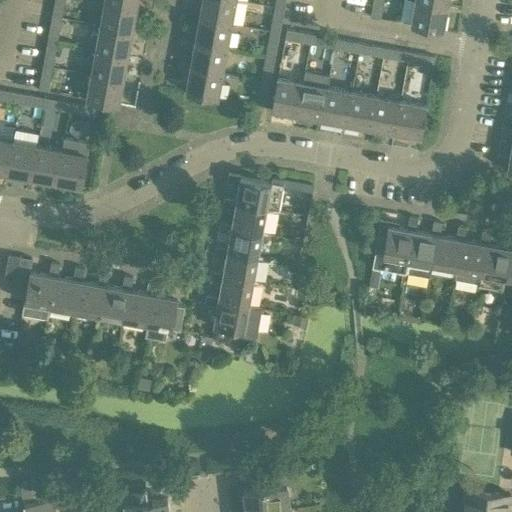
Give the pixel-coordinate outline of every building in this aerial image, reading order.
[(62,16),(64,0),(55,0),(53,15),(62,16)] [(133,29),(138,5),(110,0),(105,0),(101,24),(133,29)] [(232,23),(235,0),(203,0),(201,18),(232,23)] [(380,17),(383,0),(373,0),(371,16),(380,17)] [(443,29),(448,4),(428,0),(416,0),(412,23),(443,29)] [(280,32),(285,7),(276,6),(271,30),(280,32)] [(57,41),(62,16),(53,15),(48,39),(57,41)] [(227,47),(232,23),(201,18),(196,42),(227,47)] [(128,54),(133,29),(101,24),(97,48),(128,54)] [(311,43),(313,33),(287,29),(285,38),(311,43)] [(276,56),(280,32),(271,30),(267,55),(276,56)] [(335,47),(337,38),(313,33),(311,43),(335,47)] [(360,51),(362,42),(337,38),(335,47),(360,51)] [(53,66),(57,41),(48,39),(44,64),(53,66)] [(223,72),(227,47),(196,42),(191,67),(223,72)] [(385,56),(386,46),(362,42),(360,51),(385,56)] [(409,60),(411,51),(386,46),(385,56),(409,60)] [(124,78),(128,54),(97,48),(92,73),(124,78)] [(435,55),(411,51),(409,60),(434,65),(435,55)] [(271,81),(276,56),(267,55),(262,79),(271,81)] [(48,91),(53,66),(44,64),(39,89),(48,91)] [(218,97),(223,72),(191,67),(187,92),(218,97)] [(119,104),(124,78),(92,73),(88,98),(119,104)] [(298,113),(304,81),(278,77),(272,109),(298,113)] [(267,106),(271,81),(262,79),(258,104),(267,106)] [(322,118),(328,86),(304,81),(298,113),(322,118)] [(347,122),(353,90),(328,86),(322,118),(347,122)] [(0,98),(21,102),(23,93),(0,88),(0,98)] [(372,127),(377,95),(353,90),(347,122),(372,127)] [(45,106),(47,97),(23,93),(21,102),(45,106)] [(396,131),(402,99),(377,95),(372,127),(396,131)] [(70,111),(72,102),(47,97),(45,106),(70,111)] [(426,103),(402,99),(396,131),(421,135),(426,103)] [(96,106),(72,102),(70,111),(94,115),(96,106)] [(511,116),(504,115),(503,124),(511,124),(511,142),(511,144),(511,143),(511,116)] [(65,137),(63,150),(87,154),(89,142),(65,137)] [(0,170),(8,172),(14,141),(0,138),(0,170)] [(511,142),(511,141),(500,139),(499,148),(510,150),(507,169),(511,169),(511,143),(511,144),(511,142)] [(33,177),(38,145),(14,141),(8,172),(33,177)] [(57,181),(63,150),(38,145),(33,177),(57,181)] [(87,154),(63,150),(57,181),(81,186),(87,154)] [(239,183),(236,199),(236,201),(268,207),(273,208),(279,209),(284,183),(241,175),(241,174),(229,172),(227,180),(239,183)] [(312,206),(313,181),(285,180),(284,205),(312,206)] [(273,208),(268,207),(236,201),(236,199),(225,197),(223,206),(235,208),(232,223),(231,225),(263,231),(267,209),(273,210),(273,208)] [(414,228),(416,229),(418,217),(409,215),(407,227),(388,224),(386,236),(378,234),(372,266),(405,272),(407,264),(414,228)] [(414,228),(407,264),(406,272),(430,277),(433,265),(438,233),(440,233),(443,221),(434,220),(432,232),(416,229),(414,228)] [(268,232),(263,231),(231,225),(232,223),(220,221),(218,230),(230,232),(227,248),(227,250),(259,256),(263,233),(268,234),(268,232)] [(463,238),(465,238),(467,225),(458,224),(456,236),(440,233),(438,233),(433,265),(455,269),(454,273),(456,273),(455,277),(456,277),(463,238)] [(480,282),(487,242),(489,243),(491,230),(483,228),(481,241),(465,238),(463,238),(456,277),(480,282)] [(511,247),(511,246),(511,233),(507,233),(505,245),(489,243),(487,242),(480,282),(479,286),(503,290),(505,278),(511,247)] [(264,256),(259,256),(227,250),(227,248),(216,246),(214,254),(226,256),(222,272),(222,274),(254,280),(258,257),(263,258),(264,256)] [(16,280),(21,256),(9,254),(4,277),(16,280)] [(56,274),(58,275),(60,263),(52,261),(49,273),(30,270),(29,270),(31,258),(21,256),(16,280),(28,282),(22,313),(47,318),(48,311),(49,311),(50,306),(56,274)] [(80,279),(82,279),(84,267),(76,266),(74,278),(58,275),(56,274),(50,306),(72,310),(71,315),(73,316),(74,310),(80,279)] [(104,283),(106,284),(109,272),(100,270),(98,282),(82,279),(80,279),(74,310),(96,315),(96,320),(97,320),(98,315),(104,283)] [(259,281),(254,280),(222,274),(222,272),(211,270),(209,279),(221,281),(218,297),(217,299),(250,304),(254,282),(259,283),(259,281)] [(129,288),(131,288),(133,276),(124,275),(122,286),(106,284),(104,283),(98,315),(120,319),(119,324),(122,324),(123,319),(129,288)] [(153,292),(155,293),(157,281),(149,279),(147,291),(131,288),(129,288),(123,319),(145,323),(144,328),(146,329),(153,292)] [(171,295),(155,293),(153,292),(146,329),(145,336),(165,339),(167,327),(180,330),(185,306),(177,304),(178,297),(180,297),(182,285),(173,284),(171,295)] [(261,307),(250,304),(217,299),(218,297),(207,295),(205,303),(216,305),(213,324),(216,325),(230,327),(243,330),(242,335),(252,337),(256,335),(261,307)] [(230,327),(216,325),(213,337),(227,339),(230,327)] [(244,489),(246,511),(261,511),(290,509),(288,485),(294,485),(292,471),(263,475),(264,486),(244,489)] [(23,497),(38,495),(36,480),(22,482),(23,497)] [(125,504),(125,511),(169,511),(168,498),(148,500),(147,488),(117,491),(118,505),(125,504)] [(460,511),(509,511),(511,494),(464,488),(460,511)] [(55,511),(54,500),(24,503),(24,511),(55,511)]
